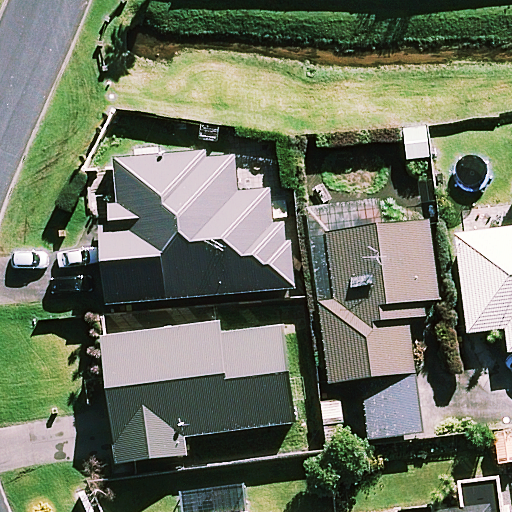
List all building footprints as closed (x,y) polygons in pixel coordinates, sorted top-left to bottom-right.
[(238,201),(235,164),(111,172),(116,243),(103,244),(107,311),(293,298),(288,233),(274,234),(272,199),(238,201)] [(440,310),(430,232),(329,244),(336,308),(321,310),(331,393),(363,389),(370,447),(423,441),(410,328),(427,326),(425,311),(440,310)] [(511,360),(511,236),(458,244),(470,340),(508,335),(511,360)] [(226,344),(224,334),(103,350),(119,474),(188,465),(186,445),(296,431),(283,336),(226,344)] [(498,511),(496,490),(462,493),(464,511),(498,511)]
